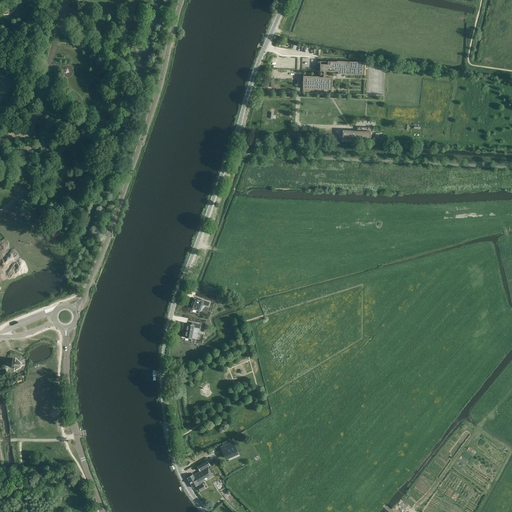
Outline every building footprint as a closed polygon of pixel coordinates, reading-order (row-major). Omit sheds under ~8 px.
[(365,74),(365,70),(366,68),(365,68),(365,63),(337,62),(336,62),(324,61),(324,64),(320,64),(319,71),(323,71),(323,77),(303,77),(303,82),(303,83),(302,83),(302,88),(323,89),(323,87),(331,88),(331,84),(332,84),(332,79),(332,78),(325,78),(325,72),(346,72),(346,74),(365,74)] [(373,138),(373,128),(358,127),(357,131),(348,131),(342,131),(342,137),(373,138)] [(60,235),(58,230),(50,234),(53,239),(60,235)] [(194,297),(191,306),(200,310),(203,303),(208,305),(210,301),(204,299),(203,300),(194,297)] [(187,324),(184,337),(191,339),(193,327),(199,328),(200,324),(194,323),(193,325),(187,324)] [(21,364),(20,361),(16,359),(12,361),(11,364),(12,368),(16,369),(20,368),(21,364)] [(232,442),(222,448),(224,451),(223,452),(227,459),(238,453),(232,442)] [(207,461),(196,466),(199,471),(210,466),(207,461)] [(193,488),(213,476),(208,467),(193,475),(187,478),(193,488)]
